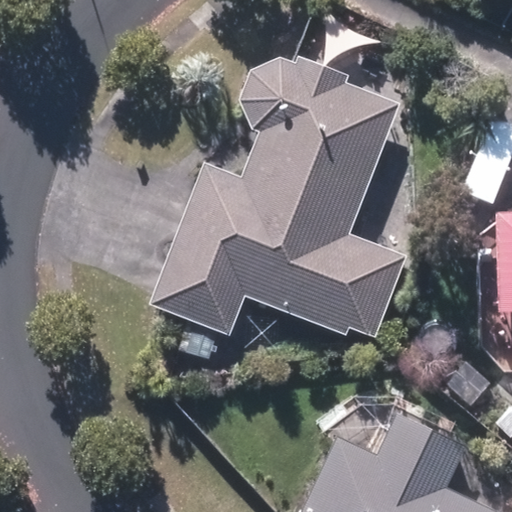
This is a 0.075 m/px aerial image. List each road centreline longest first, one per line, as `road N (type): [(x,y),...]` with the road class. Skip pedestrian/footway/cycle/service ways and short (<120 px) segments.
road 1 (residential): [(70,511),(6,365),(0,231)]
road 2 (residential): [(0,211),(83,35),(123,0)]
